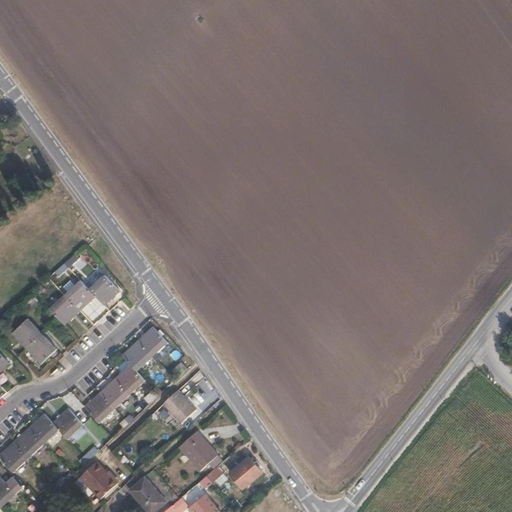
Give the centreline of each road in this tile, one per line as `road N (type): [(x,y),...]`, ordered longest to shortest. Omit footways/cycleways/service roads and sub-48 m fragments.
road 1 (residential): [(0,76),(316,511)]
road 2 (tertiary): [(511,295),(413,423)]
